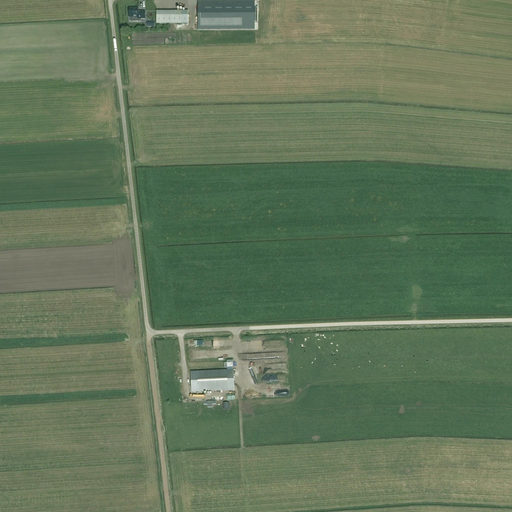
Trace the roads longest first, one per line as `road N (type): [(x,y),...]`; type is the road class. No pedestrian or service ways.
road 1 (unclassified): [(511,321),(148,333)]
road 2 (unclassified): [(122,109),(148,333)]
road 3 (track): [(148,333),(168,511)]
